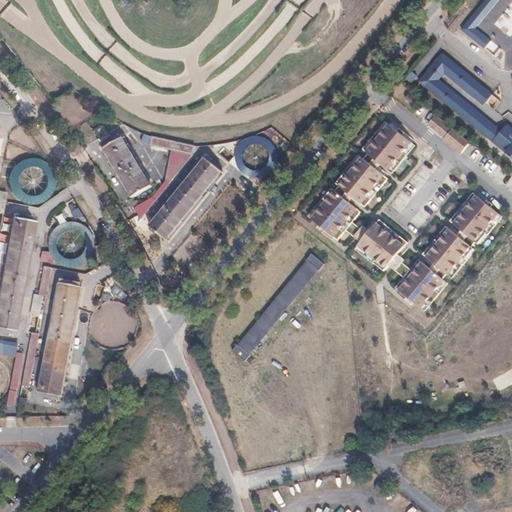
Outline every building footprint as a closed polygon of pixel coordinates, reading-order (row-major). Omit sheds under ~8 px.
[(498,0),(484,0),(459,30),(483,50),(491,41),(475,28),(498,0)] [(9,21),(18,10),(11,3),(1,14),(9,21)] [(443,52),(419,82),(494,142),(503,130),(440,80),(445,75),(483,105),(493,92),(443,52)] [(406,80),(414,83),(418,74),(411,71),(406,80)] [(437,115),(429,124),(443,137),(451,128),(437,115)] [(390,123),(366,151),(389,171),(413,142),(390,123)] [(494,142),(505,154),(506,152),(511,144),(511,126),(508,124),(503,130),(494,142)] [(461,155),(471,142),(453,128),(444,141),(461,155)] [(257,134),(231,162),(258,186),(284,159),(257,134)] [(153,136),(151,144),(163,147),(165,139),(153,136)] [(121,137),(103,148),(132,196),(150,185),(121,137)] [(165,139),(163,147),(178,151),(179,143),(165,139)] [(179,143),(178,151),(189,154),(191,145),(179,143)] [(340,186),(363,204),(385,176),(362,156),(340,186)] [(205,157),(150,225),(167,238),(222,170),(205,157)] [(335,238),(358,210),(335,192),(312,218),(335,238)] [(501,214),(478,195),(454,223),(477,242),(501,214)] [(79,207),(71,211),(75,219),(83,215),(79,207)] [(41,254),(46,265),(59,259),(66,273),(104,254),(84,215),(45,234),(52,248),(41,254)] [(12,216),(0,283),(0,326),(14,330),(34,220),(12,216)] [(358,246),(387,268),(406,245),(378,222),(358,246)] [(472,248),(450,228),(427,257),(450,276),(472,248)] [(188,247),(194,252),(204,240),(197,235),(188,247)] [(312,252),(306,259),(307,260),(318,268),(319,269),(324,262),(312,252)] [(307,260),(239,344),(249,352),(318,268),(307,260)] [(446,281),(423,262),(399,290),(423,309),(446,281)] [(60,282),(39,392),(61,396),(82,286),(60,282)] [(110,301),(112,294),(104,292),(101,299),(110,301)] [(35,294),(31,314),(39,316),(43,295),(35,294)] [(21,385),(29,387),(39,334),(32,332),(21,385)] [(18,343),(0,340),(0,354),(16,357),(17,352),(18,343)] [(238,343),(232,350),(246,360),(251,353),(249,352),(239,344),(238,343)] [(14,407),(24,354),(17,352),(16,357),(7,406),(14,407)]
